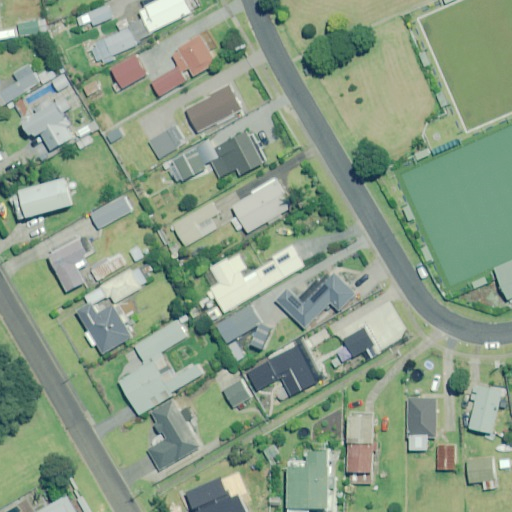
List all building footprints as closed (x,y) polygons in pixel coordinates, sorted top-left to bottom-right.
[(147,0),(137,5),(152,33),(193,12),(189,2),(187,0),(147,0)] [(115,17),(109,5),(79,17),(84,30),(115,17)] [(49,31),(46,18),(17,25),(20,38),(49,31)] [(138,44),(130,28),(88,48),(97,68),(115,59),(113,56),(138,44)] [(225,58),(209,31),(173,52),(181,66),(153,82),(161,96),(219,62),(225,58)] [(148,75),(137,55),(112,69),(119,81),(113,85),(117,92),(148,75)] [(0,107),(41,83),(57,74),(52,65),(36,74),(30,64),(13,74),(18,82),(3,91),(0,86),(0,107)] [(71,84),(65,74),(53,81),(59,91),(71,84)] [(101,90),(96,80),(83,87),(89,97),(101,90)] [(244,109),(231,85),(187,109),(200,133),(244,109)] [(52,151),(74,137),(69,127),(72,125),(59,102),(22,124),(30,140),(42,133),(52,151)] [(188,142),(178,125),(152,141),(162,158),(188,142)] [(125,136),(119,128),(108,135),(113,143),(125,136)] [(265,163),(247,130),(222,144),(227,153),(211,161),(221,178),(239,169),(242,175),(265,163)] [(209,169),(199,147),(174,160),(185,181),(209,169)] [(76,204),(68,178),(21,191),(29,218),(76,204)] [(294,206),(279,179),(234,205),(238,213),(231,217),(236,225),(243,222),(249,232),(294,206)] [(134,211),(126,196),(92,214),(100,229),(134,211)] [(220,213),(213,202),(173,225),(186,247),(218,228),(212,218),(220,213)] [(90,236),(77,243),(50,258),(68,292),(87,281),(80,269),(88,264),(84,256),(97,249),(90,236)] [(177,241),(168,247),(177,261),(187,255),(177,241)] [(248,268),(239,252),(213,267),(215,271),(205,277),(212,289),(208,291),(213,300),(217,298),(226,312),(306,266),(294,245),(272,257),(274,260),(245,277),(242,271),(248,268)] [(127,263),(121,253),(93,270),(99,281),(127,263)] [(511,259),(493,267),(508,301),(511,299),(511,259)] [(377,262),(354,283),(366,297),(389,276),(377,262)] [(149,284),(139,265),(90,294),(95,304),(113,294),(118,302),(149,284)] [(317,278),(299,297),(289,288),(277,300),(306,329),(332,302),(341,311),(358,294),(336,272),(324,285),(317,278)] [(136,335),(116,302),(99,313),(93,302),(78,311),(91,331),(87,333),(94,346),(98,343),(104,354),(136,335)] [(218,305),(209,310),(215,321),(224,317),(218,305)] [(263,323),(253,305),(218,325),(228,343),(263,323)] [(177,318),(179,320),(125,353),(130,363),(123,367),(128,376),(120,381),(139,413),(204,373),(198,363),(177,376),(163,352),(189,336),(182,325),(190,320),(186,312),(177,318)] [(262,325),(252,346),(263,351),(274,330),(262,325)] [(316,360),(311,363),(300,343),(248,371),(259,391),(283,378),(292,396),(320,381),(317,375),(322,372),(316,360)] [(253,397),(243,379),(225,390),(235,408),(253,397)] [(503,390),(475,385),(472,399),(477,400),(471,428),(495,433),(503,390)] [(439,437),(439,398),(408,398),(408,450),(429,450),(429,437),(439,437)] [(182,411),(175,399),(153,411),(160,423),(156,425),(160,432),(164,430),(169,438),(149,449),(161,470),(203,447),(189,421),(195,418),(189,407),(182,411)] [(375,484),(375,414),(348,414),(349,484),(375,484)] [(458,444),(439,443),(438,469),(457,470),(458,444)] [(280,453),(275,444),(264,450),(270,460),(280,453)] [(332,452),(309,451),(309,461),(289,461),(287,511),(311,511),(312,508),(331,508),(332,452)] [(497,488),(494,457),(473,459),(476,482),(484,481),(485,489),(497,488)] [(511,457),(498,458),(499,471),(511,470),(511,457)] [(224,493),(219,483),(196,494),(204,511),(205,511),(210,510),(211,511),(242,511),(232,489),(224,493)] [(78,511),(69,495),(36,511),(78,511)]
